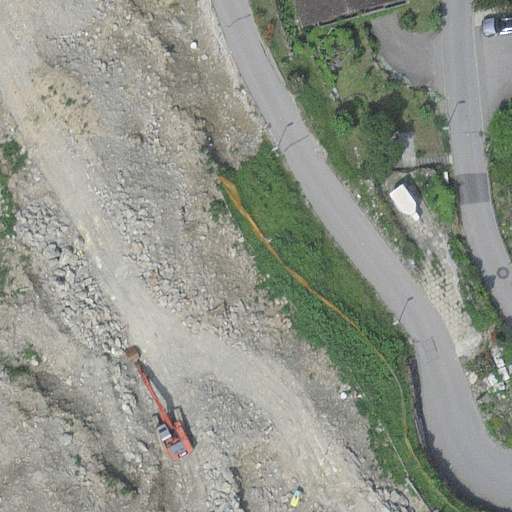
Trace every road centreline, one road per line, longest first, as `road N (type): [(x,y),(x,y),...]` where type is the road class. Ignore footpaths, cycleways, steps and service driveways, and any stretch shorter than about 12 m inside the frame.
road 1 (residential): [(511,484),(464,458),(429,343),(309,169),(228,0)]
road 2 (residential): [(457,0),(474,212),(511,301)]
